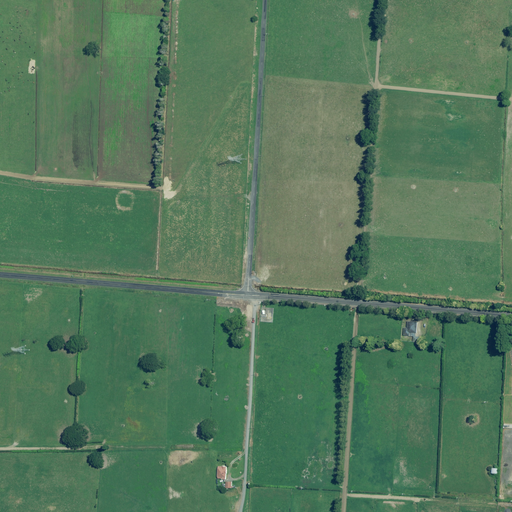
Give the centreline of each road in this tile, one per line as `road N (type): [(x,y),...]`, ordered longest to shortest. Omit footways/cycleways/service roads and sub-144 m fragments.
road 1 (unclassified): [(247,295),(264,0)]
road 2 (unclassified): [(511,316),(247,295)]
road 3 (unclassified): [(247,295),(0,274)]
